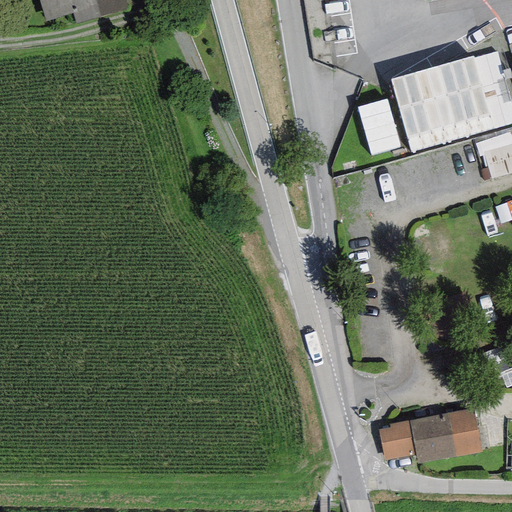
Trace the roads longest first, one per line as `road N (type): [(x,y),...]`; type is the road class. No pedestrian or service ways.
road 1 (unclassified): [(289,0),(325,227),(318,249),(299,267)]
road 2 (unclassified): [(223,0),(299,267)]
road 3 (unknown): [(159,8),(180,34),(257,199),(282,206)]
road 4 (unclassified): [(299,267),(352,486)]
road 5 (unclassified): [(511,488),(352,486)]
